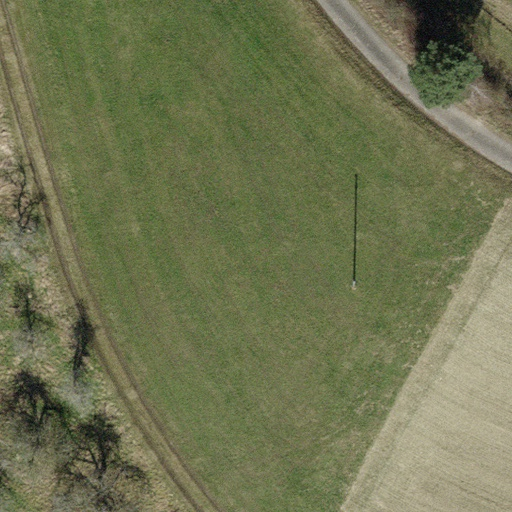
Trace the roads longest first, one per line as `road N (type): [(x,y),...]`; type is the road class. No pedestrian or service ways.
road 1 (track): [(209,511),(123,401),(33,149),(0,16)]
road 2 (track): [(511,151),(462,122),(335,0)]
